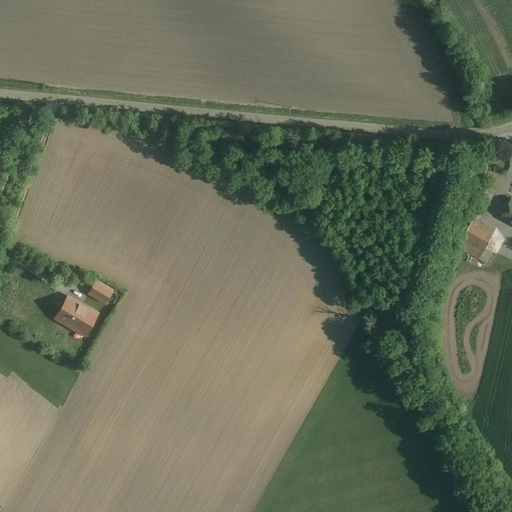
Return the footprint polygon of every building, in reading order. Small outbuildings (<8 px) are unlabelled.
[(490,202),(496,192),(487,186),(481,196),(490,202)] [(511,199),(503,216),(511,221),(511,199)] [(499,227),(476,214),(460,244),(483,256),(499,227)] [(96,281),(89,293),(105,302),(112,290),(96,281)] [(96,313),(68,297),(56,318),(84,334),(96,313)]
